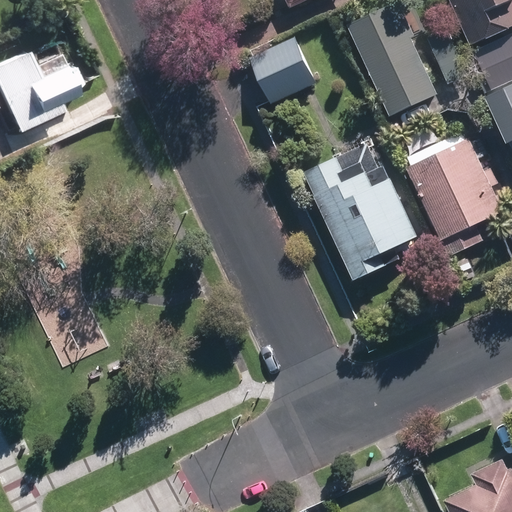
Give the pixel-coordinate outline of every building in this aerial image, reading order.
[(309,0),(286,0),(290,9),(309,0)] [(511,0),(450,0),(472,48),(511,30),(511,0)] [(349,28),(391,119),(439,97),(413,41),(417,39),(401,3),(349,28)] [(430,42),(451,86),(472,76),(451,32),(430,42)] [(316,35),(253,65),(264,87),(327,58),(316,35)] [(491,94),(511,84),(511,38),(474,56),(491,94)] [(33,74),(21,48),(0,58),(0,102),(13,130),(59,108),(55,101),(73,92),(72,88),(81,83),(71,63),(62,67),(59,62),(33,74)] [(511,89),(493,98),(511,140),(511,89)] [(490,173),(474,139),(409,169),(443,242),(445,241),(452,257),(486,241),(479,225),(508,212),(496,187),(503,184),(496,169),(490,173)] [(315,198),(355,281),(402,259),(398,249),(419,239),(386,168),(368,177),(363,165),(345,174),(338,158),(305,173),(316,197),(315,198)] [(511,511),(511,467),(509,468),(504,458),(474,472),(479,483),(446,498),(452,511),(511,511)]
